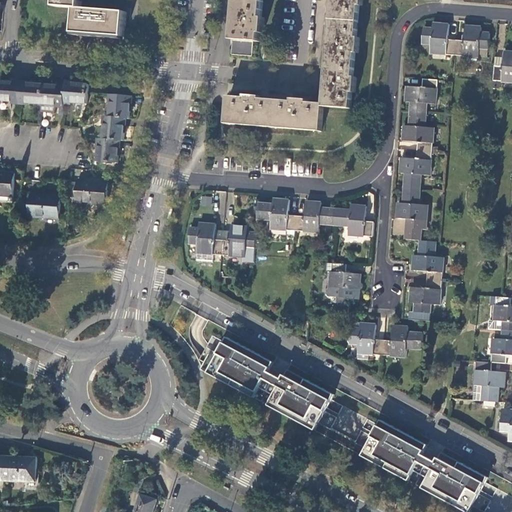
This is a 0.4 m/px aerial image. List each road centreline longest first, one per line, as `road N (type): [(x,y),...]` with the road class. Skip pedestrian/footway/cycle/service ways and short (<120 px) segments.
road 1 (residential): [(511,464),(305,359),(228,310),(139,273)]
road 2 (residential): [(511,19),(421,14),(397,34),(387,149),(375,171)]
road 3 (primary): [(365,511),(160,402)]
road 4 (residential): [(375,171),(334,190),(165,172)]
road 5 (primary): [(144,423),(316,511)]
road 6 (residential): [(11,58),(191,72)]
road 7 (residential): [(191,72),(292,72),(300,63),(304,0)]
road 8 (residential): [(85,511),(106,455),(0,427)]
road 9 (unclassified): [(0,260),(139,273)]
road 10 (residential): [(379,304),(387,188),(375,171)]
